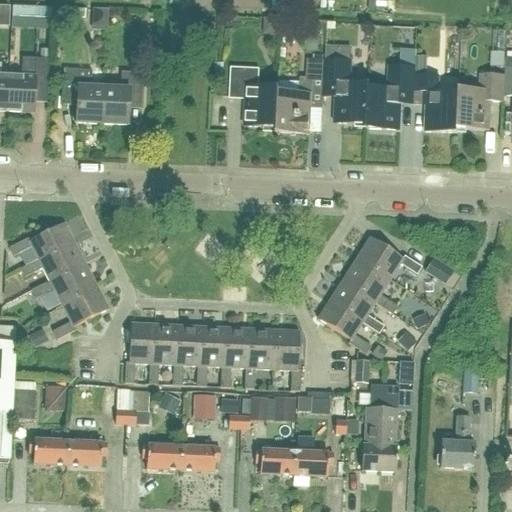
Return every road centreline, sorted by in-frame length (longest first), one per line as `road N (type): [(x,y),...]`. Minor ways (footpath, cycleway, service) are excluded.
road 1 (residential): [(81,178),(358,190)]
road 2 (residential): [(358,190),(356,208),(300,296),(318,351),(316,388)]
road 3 (residential): [(81,178),(80,198),(128,303),(107,344),(105,375)]
road 4 (residential): [(358,190),(511,198)]
